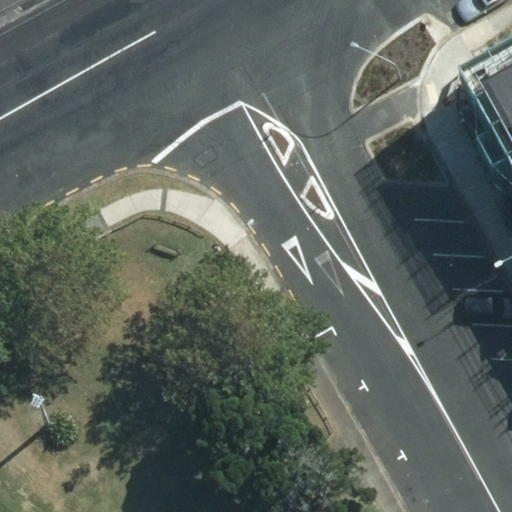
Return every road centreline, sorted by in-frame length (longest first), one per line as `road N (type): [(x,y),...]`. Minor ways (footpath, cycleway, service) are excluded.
road 1 (residential): [(494,511),(211,0)]
road 2 (secondary): [(0,117),(209,0)]
